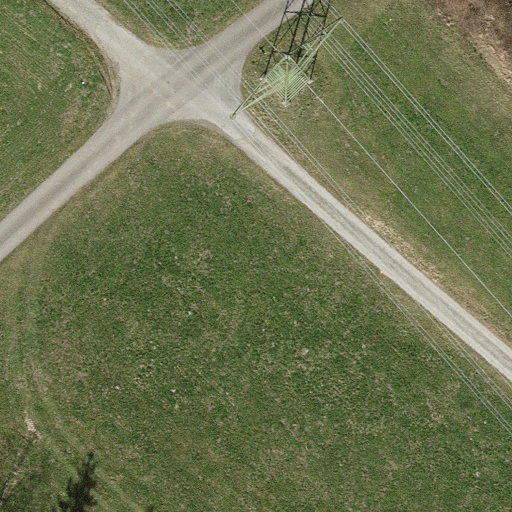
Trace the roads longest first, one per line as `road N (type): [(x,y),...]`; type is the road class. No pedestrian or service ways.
road 1 (track): [(511,366),(239,127),(173,88)]
road 2 (residential): [(303,0),(173,88),(0,247)]
road 3 (track): [(65,0),(173,88)]
